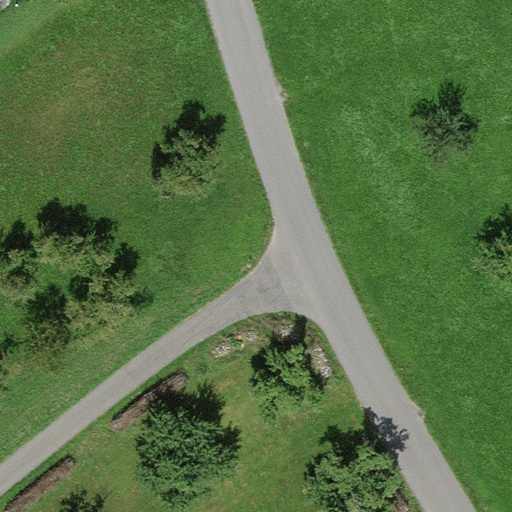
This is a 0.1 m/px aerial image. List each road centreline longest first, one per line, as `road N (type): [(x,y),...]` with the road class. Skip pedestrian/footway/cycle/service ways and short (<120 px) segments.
road 1 (unclassified): [(234,0),(309,256),(451,511)]
road 2 (track): [(0,482),(309,256)]
